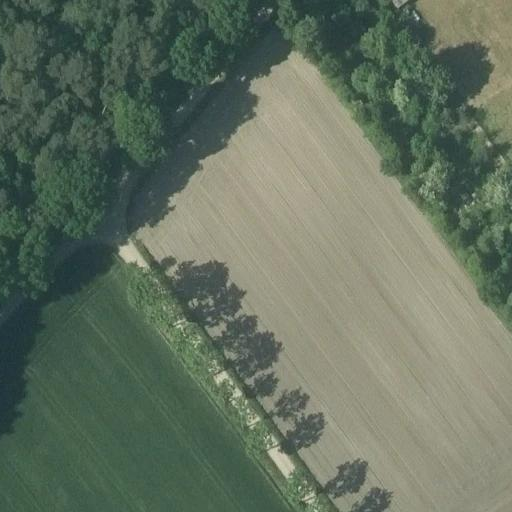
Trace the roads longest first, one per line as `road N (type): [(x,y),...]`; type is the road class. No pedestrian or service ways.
road 1 (unclassified): [(339,511),(129,219),(128,197),(145,156),(270,0)]
road 2 (track): [(0,334),(128,197)]
